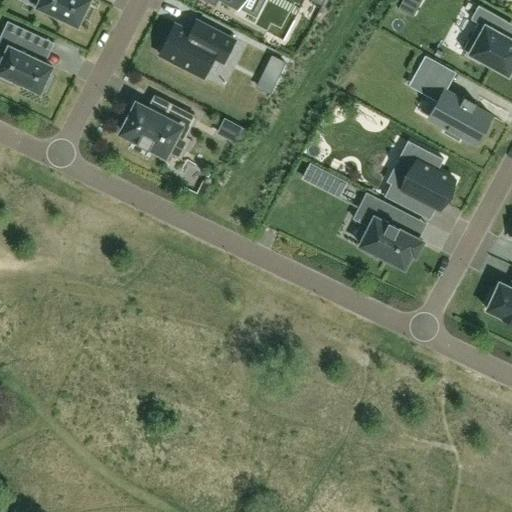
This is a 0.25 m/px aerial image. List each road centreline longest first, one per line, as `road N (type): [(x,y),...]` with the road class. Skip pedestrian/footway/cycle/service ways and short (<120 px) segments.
road 1 (residential): [(422,334),(57,160)]
road 2 (residential): [(422,334),(511,169)]
road 3 (residential): [(57,160),(142,0)]
